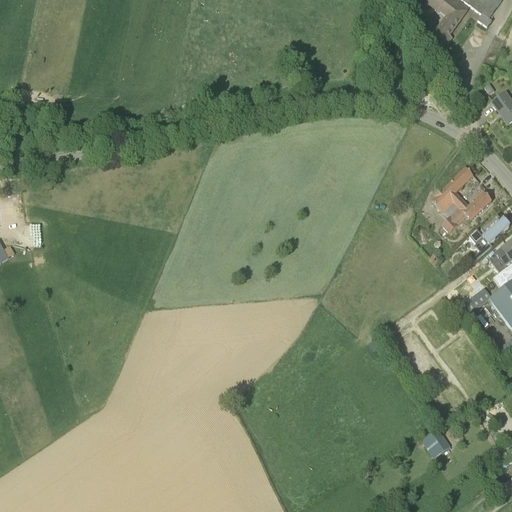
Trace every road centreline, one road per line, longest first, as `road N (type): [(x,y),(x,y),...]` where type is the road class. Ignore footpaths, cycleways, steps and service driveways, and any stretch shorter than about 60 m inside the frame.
road 1 (unclassified): [(387,104),(329,103),(0,165)]
road 2 (residential): [(469,139),(474,126),(460,97),(409,16)]
